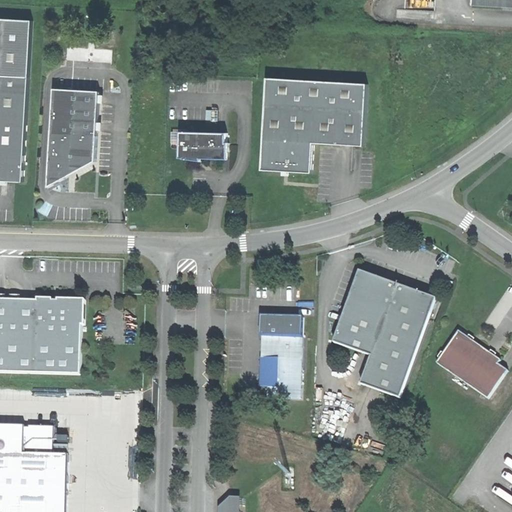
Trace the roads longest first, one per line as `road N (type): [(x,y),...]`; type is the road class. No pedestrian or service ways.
road 1 (residential): [(167,246),(162,511)]
road 2 (residential): [(208,511),(204,247)]
road 3 (residential): [(204,247),(293,237),(429,189)]
road 4 (residential): [(0,241),(167,246)]
